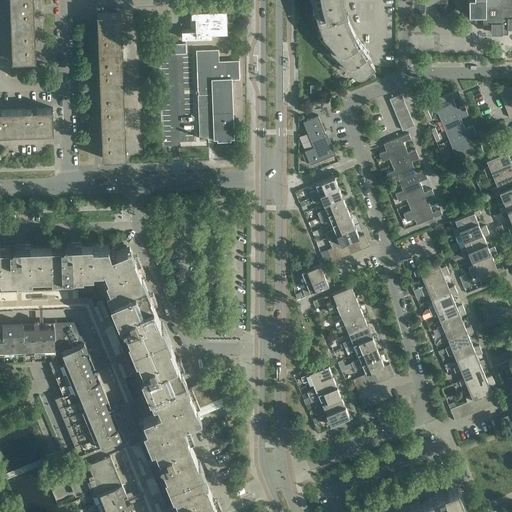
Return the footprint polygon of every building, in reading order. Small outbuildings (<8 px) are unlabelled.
[(33,0),(9,0),(10,23),(34,23),(33,0)] [(313,0),(312,0),(312,1),(316,7),(312,8),(312,9),(317,16),(317,17),(321,23),(317,24),(317,25),(323,32),(322,32),(323,33),(327,38),(324,40),(330,47),(330,48),(335,52),(332,55),(339,61),(338,61),(339,62),(354,75),(357,76),(359,76),(362,76),(364,75),(374,66),(369,60),(371,58),(371,57),(363,46),(355,34),(349,21),(346,13),(342,0),(313,0)] [(502,31),(507,31),(507,26),(511,26),(511,0),(468,0),(469,15),(474,15),(474,20),(491,20),(490,32),(502,31)] [(190,29),(182,30),(182,35),(182,37),(182,38),(211,36),(211,33),(227,32),(226,9),(191,11),(191,17),(190,17),(190,29)] [(97,13),(98,49),(122,48),(121,12),(96,13),(97,13)] [(34,23),(10,23),(12,59),(11,59),(11,60),(36,59),(36,58),(35,58),(34,23)] [(186,52),(185,43),(165,43),(165,53),(186,52)] [(122,48),(98,49),(99,85),(123,84),(122,48)] [(218,48),(196,49),(197,90),(198,90),(198,93),(199,137),(207,136),(208,136),(213,136),(213,138),(217,138),(217,140),(230,139),(230,137),(234,137),(233,109),(231,78),(232,78),(240,78),(239,59),(219,60),(218,48)] [(123,84),(99,85),(101,121),(124,120),(123,84)] [(511,89),(510,85),(499,90),(501,96),(511,91),(511,89)] [(457,89),(432,99),(436,110),(454,102),(452,97),(459,94),(457,89)] [(511,91),(501,96),(503,101),(511,97),(511,91)] [(389,98),(391,103),(403,98),(401,93),(389,98)] [(511,97),(503,101),(505,106),(511,103),(511,97)] [(391,103),(393,109),(405,104),(403,98),(391,103)] [(454,102),(436,110),(441,120),(466,109),(464,104),(456,108),(454,102)] [(405,104),(393,109),(396,113),(407,109),(405,104)] [(52,107),(16,109),(17,132),(53,131),(53,107),(52,107)] [(16,109),(0,109),(0,132),(17,132),(16,109)] [(396,113),(398,119),(409,114),(407,109),(396,113)] [(466,109),(441,120),(445,130),(462,122),(460,117),(468,114),(466,109)] [(325,132),(323,127),(318,114),(303,121),(313,146),(304,150),(310,164),(335,153),(327,131),(325,132)] [(409,114),(398,119),(400,124),(412,119),(409,114)] [(412,119),(400,124),(402,130),(414,125),(412,119)] [(124,120),(101,121),(102,157),(126,156),(124,120)] [(462,122),(445,130),(449,140),(474,129),(472,125),(465,128),(462,122)] [(474,129),(449,140),(453,150),(471,142),(469,137),(476,134),(474,129)] [(408,132),(383,143),(386,149),(378,152),(380,156),(405,146),(403,141),(411,137),(408,132)] [(471,142),(453,150),(457,160),(483,149),(480,145),(473,148),(471,142)] [(405,146),(380,156),(382,160),(389,157),(392,163),(417,153),(415,148),(407,151),(405,146)] [(483,168),(485,171),(511,161),(509,154),(511,152),(510,148),(486,159),(489,165),(483,168)] [(417,153),(392,163),(394,169),(386,173),(388,176),(413,166),(411,160),(419,157),(417,153)] [(511,162),(511,161),(485,171),(486,175),(492,173),(495,179),(511,172),(511,162)] [(413,166),(388,176),(390,180),(397,177),(400,183),(425,173),(423,168),(416,171),(413,166)] [(511,172),(495,179),(497,185),(491,188),(493,191),(511,183),(511,172)] [(425,173),(400,183),(402,189),(395,193),(397,197),(422,186),(419,181),(427,178),(425,173)] [(308,192),(311,197),(338,185),(334,175),(315,183),(317,188),(308,192)] [(511,183),(493,191),(495,195),(500,193),(503,199),(511,195),(511,183)] [(338,185),(311,197),(313,201),(321,198),(323,203),(342,195),(338,185)] [(422,186),(397,197),(398,200),(405,197),(408,204),(433,193),(431,188),(424,191),(422,186)] [(403,213),(405,216),(430,206),(428,201),(435,197),(433,193),(408,204),(410,209),(403,213)] [(346,205),(342,195),(323,203),(325,208),(317,212),(319,217),(346,205)] [(511,195),(503,199),(505,205),(500,208),(501,211),(511,207),(511,195)] [(346,205),(319,217),(321,221),(329,218),(332,223),(350,215),(346,205)] [(430,206),(405,216),(406,220),(414,217),(417,224),(442,213),(440,208),(432,211),(430,206)] [(511,207),(501,211),(503,215),(508,213),(511,219),(511,218),(511,207)] [(457,225),(452,227),(453,231),(477,221),(475,215),(477,214),(481,212),(479,208),(454,218),(457,225)] [(354,225),(350,215),(332,223),(333,228),(325,232),(327,237),(354,225)] [(477,221),(453,231),(455,235),(460,232),(463,238),(487,229),(486,225),(482,226),(480,227),(477,221)] [(354,225),(327,237),(329,242),(338,238),(340,243),(343,242),(348,240),(353,238),(358,236),(359,236),(354,225)] [(466,245),(460,248),(462,251),(486,241),(483,235),(485,234),(489,233),(487,229),(463,238),(466,245)] [(359,236),(358,236),(363,248),(369,245),(364,234),(359,236)] [(358,236),(353,238),(358,250),(363,248),(358,236)] [(353,238),(348,240),(353,252),(358,250),(353,238)] [(348,240),(343,242),(347,254),(353,252),(348,240)] [(0,276),(19,276),(31,276),(31,273),(51,273),(51,276),(62,275),(62,273),(70,273),(72,273),(72,274),(83,274),(83,271),(93,271),(93,267),(103,267),(103,265),(122,311),(145,365),(150,379),(155,389),(112,407),(96,370),(76,320),(41,322),(39,322),(39,321),(37,319),(35,319),(33,321),(33,322),(23,322),(2,323),(0,323),(0,355),(55,353),(57,357),(49,361),(63,394),(55,398),(79,455),(226,394),(217,374),(189,386),(180,367),(177,359),(168,339),(166,340),(154,313),(157,311),(149,291),(146,293),(126,246),(111,252),(107,244),(81,244),(81,241),(30,243),(9,244),(9,247),(0,247),(0,276)] [(486,241),(462,251),(463,255),(469,253),(471,259),(495,248),(494,245),(490,246),(488,247),(486,241)] [(340,243),(338,244),(343,256),(347,254),(343,242),(340,243)] [(338,244),(332,247),(337,259),(343,256),(338,244)] [(332,247),(327,249),(332,261),(337,259),(332,247)] [(474,265),(468,268),(470,271),(494,261),(491,255),(494,254),(497,253),(495,248),(471,259),(474,265)] [(460,252),(452,256),(455,261),(462,258),(460,252)] [(301,265),(294,268),(297,277),(303,275),(305,280),(324,273),(319,262),(319,263),(317,258),(301,265)] [(438,260),(413,271),(415,275),(421,272),(423,279),(447,268),(446,265),(440,267),(438,260)] [(494,261),(470,271),(471,275),(472,276),(477,274),(479,279),(484,277),(485,277),(504,269),(502,265),(499,266),(496,267),(494,261)] [(426,285),(414,291),(415,294),(446,281),(444,275),(449,272),(447,268),(423,279),(426,285)] [(308,286),(302,288),(305,295),(313,292),(317,290),(316,288),(319,287),(320,289),(327,286),(326,284),(328,283),(324,273),(305,280),(308,286)] [(446,281),(415,294),(416,297),(428,292),(431,299),(456,288),(454,285),(449,287),(446,281)] [(330,300),(326,301),(328,306),(355,295),(351,285),(332,292),(328,294),(330,300)] [(456,288),(431,299),(434,305),(429,308),(430,311),(454,301),(452,295),(457,292),(456,288)] [(355,295),(328,306),(330,311),(338,308),(340,313),(359,305),(355,295)] [(454,301),(430,311),(431,314),(437,312),(440,319),(464,308),(462,304),(457,307),(454,301)] [(359,305),(340,313),(343,317),(334,321),(336,326),(363,315),(359,305)] [(464,308),(440,319),(442,325),(437,328),(438,331),(463,321),(460,315),(466,312),(464,308)] [(363,315),(336,326),(338,331),(346,327),(349,333),(368,325),(363,315)] [(463,321),(438,331),(439,334),(445,332),(448,338),(472,328),(471,325),(465,327),(463,321)] [(342,341),(344,346),(372,335),(368,325),(349,333),(351,338),(342,341)] [(450,345),(438,350),(440,354),(446,351),(471,341),(468,335),(474,332),(472,328),(448,338),(450,345)] [(372,335),(344,346),(346,351),(355,348),(357,353),(376,345),(372,335)] [(471,341),(446,351),(448,354),(453,352),(456,358),(481,348),(479,345),(474,347),(471,341)] [(350,361),(353,366),(380,355),(376,345),(357,353),(359,357),(350,361)] [(459,365),(453,367),(455,371),(460,369),(464,378),(474,374),(470,365),(479,361),(477,355),(482,352),(481,348),(456,358),(459,365)] [(380,355),(353,366),(355,371),(363,368),(365,373),(368,372),(374,369),(379,367),(384,365),(380,355)] [(499,363),(503,376),(511,372),(511,368),(509,360),(499,363)] [(464,378),(458,380),(460,384),(466,382),(468,388),(493,378),(491,375),(486,377),(479,361),(470,365),(474,374),(464,378)] [(384,365),(389,377),(394,375),(389,363),(384,365)] [(328,364),(301,376),(303,381),(311,377),(313,383),(332,375),(328,364)] [(384,365),(379,367),(384,379),(389,377),(384,365)] [(379,367),(374,369),(378,381),(384,379),(379,367)] [(374,369),(368,372),(373,383),(378,381),(374,369)] [(365,373),(363,374),(368,385),(373,383),(368,372),(365,373)] [(363,374),(358,376),(363,387),(368,385),(363,374)] [(307,391),(309,396),(336,384),(332,375),(313,383),(315,387),(307,391)] [(363,387),(358,376),(352,378),(357,390),(363,387)] [(465,397),(467,400),(471,399),(476,397),(481,395),(486,393),(492,390),(489,385),(495,382),(493,378),(468,388),(471,394),(465,397)] [(336,384),(309,396),(311,401),(319,397),(322,403),(340,394),(336,384)] [(497,388),(492,390),(496,402),(502,400),(497,388)] [(492,390),(486,393),(491,404),(496,402),(492,390)] [(486,393),(481,395),(486,407),(491,404),(486,393)] [(340,394),(322,403),(324,407),(315,411),(317,416),(345,405),(340,394)] [(481,395),(476,397),(481,409),(486,407),(481,395)] [(476,397),(471,399),(476,411),(481,409),(476,397)] [(467,400),(465,401),(470,413),(476,411),(471,399),(467,400)] [(465,401),(461,403),(465,415),(470,413),(465,401)] [(465,415),(461,403),(455,405),(460,417),(465,415)] [(345,405),(317,416),(318,416),(319,421),(328,418),(330,423),(349,415),(345,405)] [(460,417),(455,405),(450,408),(455,419),(460,417)] [(507,414),(500,416),(504,426),(511,423),(507,414)] [(183,422),(150,435),(160,457),(179,505),(182,511),(219,511),(218,509),(221,507),(220,503),(217,497),(214,499),(206,479),(208,479),(199,459),(198,460),(194,451),(195,451),(191,441),(194,440),(190,430),(187,431),(183,422)] [(112,451),(78,465),(78,466),(65,471),(68,479),(71,478),(70,474),(90,466),(92,472),(69,482),(75,496),(91,489),(99,511),(130,511),(126,501),(119,483),(122,482),(121,481),(119,481),(114,469),(119,467),(112,451)] [(428,499),(420,502),(424,511),(468,511),(457,484),(427,496),(428,499)] [(390,511),(424,511),(420,502),(419,500),(405,506),(390,511)]
